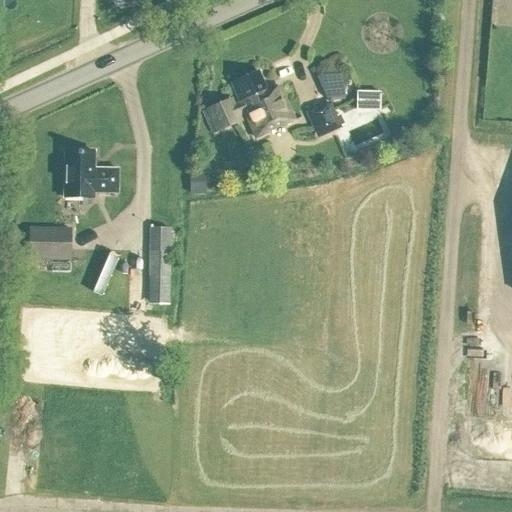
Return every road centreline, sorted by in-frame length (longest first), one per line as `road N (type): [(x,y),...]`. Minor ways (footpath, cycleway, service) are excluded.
road 1 (unknown): [(470,0),(433,511)]
road 2 (tertiary): [(0,113),(250,0)]
